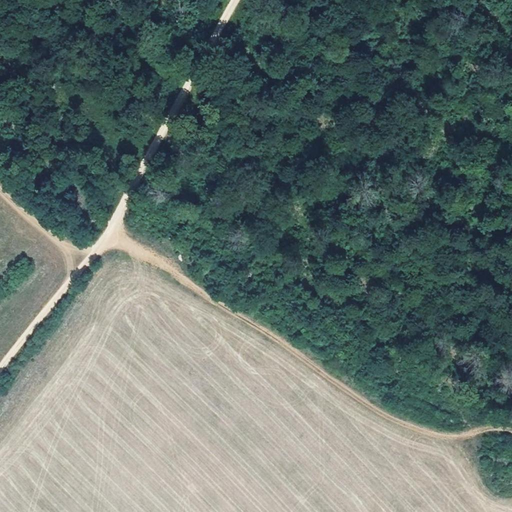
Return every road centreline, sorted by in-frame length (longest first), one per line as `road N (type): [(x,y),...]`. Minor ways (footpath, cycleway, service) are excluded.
road 1 (track): [(110,228),(395,420),(444,434),(511,430)]
road 2 (track): [(244,0),(110,228)]
road 3 (track): [(110,228),(0,370)]
